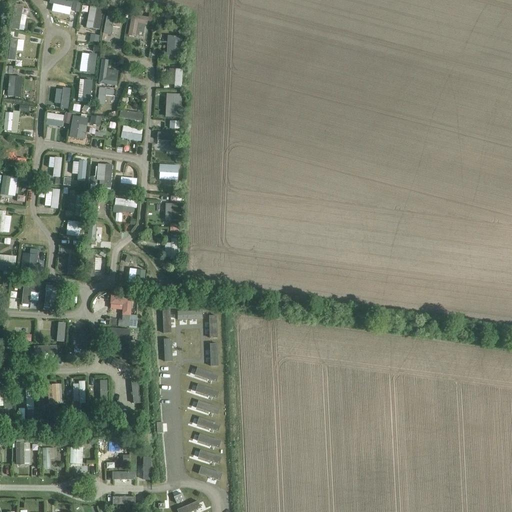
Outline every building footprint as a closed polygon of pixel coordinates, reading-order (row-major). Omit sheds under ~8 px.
[(11,28),(19,29),(23,6),(15,4),(11,28)] [(103,8),(90,6),(86,28),(100,30),(103,8)] [(115,12),(108,11),(103,33),(110,34),(115,12)] [(131,15),(127,36),(135,37),(137,24),(146,26),(147,18),(131,15)] [(182,37),(168,36),(167,56),(181,57),(182,37)] [(24,40),(11,38),(8,59),(15,60),(16,50),(22,51),(24,40)] [(97,54),(89,53),(87,73),(94,74),(97,54)] [(101,61),(98,85),(116,87),(117,79),(106,78),(108,61),(101,61)] [(183,69),(176,68),(174,88),(181,88),(183,69)] [(22,77),(10,76),(8,96),(20,97),(22,77)] [(92,81),(84,80),(82,102),(90,103),(92,81)] [(70,88),(63,87),(61,107),(68,108),(70,88)] [(99,89),(97,106),(104,107),(105,96),(113,97),(113,91),(106,90),(106,89),(99,89)] [(165,115),(181,116),(182,95),(166,94),(165,115)] [(121,109),(119,118),(141,121),(143,113),(121,109)] [(13,113),(5,112),(4,130),(17,131),(19,112),(13,111),(13,113)] [(46,120),(62,123),(64,115),(48,112),(46,120)] [(70,137),(84,139),(87,118),(73,116),(70,137)] [(91,124),(100,125),(101,118),(92,117),(91,124)] [(140,142),(142,128),(124,126),(122,139),(140,142)] [(157,133),(157,141),(171,143),(169,153),(178,154),(180,136),(157,133)] [(0,166),(25,169),(26,158),(17,157),(14,154),(14,152),(0,150),(0,166)] [(53,176),(60,177),(62,158),(55,157),(53,176)] [(78,180),(85,181),(87,161),(80,160),(78,180)] [(104,187),(111,188),(113,166),(98,164),(97,179),(100,179),(99,184),(104,185),(104,187)] [(160,164),(159,173),(178,174),(178,165),(160,164)] [(0,194),(15,196),(17,177),(3,175),(0,194)] [(135,194),(137,180),(120,178),(119,192),(135,194)] [(51,208),(58,209),(59,190),(46,189),(45,205),(51,206),(51,208)] [(75,216),(82,216),(84,196),(77,195),(75,216)] [(90,216),(97,217),(99,199),(92,198),(90,216)] [(133,208),(136,208),(137,201),(116,198),(114,212),(122,213),(124,212),(132,213),(133,208)] [(178,204),(166,204),(165,220),(177,220),(178,204)] [(0,231),(9,233),(11,216),(5,216),(5,211),(0,210),(0,231)] [(66,235),(81,236),(82,222),(68,221),(66,235)] [(88,241),(95,242),(96,223),(89,223),(88,241)] [(177,239),(171,239),(171,243),(165,243),(165,256),(170,256),(170,259),(176,259),(177,239)] [(22,254),(20,272),(35,274),(37,255),(22,254)] [(87,276),(94,276),(95,254),(88,254),(87,276)] [(67,274),(79,275),(80,257),(72,256),(71,262),(68,266),(67,274)] [(0,261),(0,269),(14,271),(15,263),(0,261)] [(145,270),(137,269),(135,287),(143,288),(145,270)] [(22,303),(29,304),(31,291),(39,292),(40,282),(24,280),(22,303)] [(151,281),(150,288),(170,290),(171,283),(151,281)] [(44,307),(50,308),(50,307),(57,308),(59,286),(47,285),(44,307)] [(112,296),(110,309),(123,310),(122,319),(119,319),(118,325),(129,326),(132,297),(112,296)] [(170,311),(163,311),(164,333),(171,333),(170,311)] [(202,311),(178,312),(178,320),(202,319),(202,311)] [(217,316),(209,316),(210,338),(217,338),(217,316)] [(57,341),(64,341),(66,323),(58,322),(57,341)] [(108,328),(108,343),(120,343),(120,348),(129,348),(130,329),(108,328)] [(73,348),(86,349),(86,331),(80,331),(79,338),(74,338),(73,348)] [(171,339),(164,339),(165,362),(172,361),(171,339)] [(218,344),(210,344),(211,366),(218,366),(218,344)] [(34,345),(34,354),(56,353),(56,345),(34,345)] [(2,346),(2,354),(22,354),(22,346),(2,346)] [(114,357),(111,365),(131,375),(134,367),(114,357)] [(198,368),(195,375),(216,382),(219,375),(198,368)] [(74,401),(79,401),(79,403),(85,403),(85,382),(79,382),(79,384),(73,384),(74,401)] [(139,382),(131,383),(133,404),(141,403),(139,382)] [(49,404),(59,404),(58,384),(48,384),(49,404)] [(198,384),(195,391),(216,399),(219,391),(198,384)] [(27,407),(34,406),(33,386),(25,386),(27,407)] [(4,409),(12,409),(11,388),(3,389),(4,409)] [(198,401),(196,408),(217,415),(220,408),(198,401)] [(199,418),(197,425),(218,432),(220,424),(199,418)] [(200,434),(197,441),(219,448),(221,441),(200,434)] [(126,451),(126,438),(106,439),(106,446),(116,445),(116,452),(126,451)] [(30,443),(16,443),(17,465),(30,464),(30,443)] [(83,447),(70,447),(70,463),(82,464),(83,447)] [(54,448),(42,448),(43,469),(51,469),(50,459),(55,458),(54,448)] [(200,450),(198,458),(219,464),(221,457),(200,450)] [(151,458),(143,458),(143,480),(151,480),(151,458)] [(201,467),(198,474),(220,481),(222,474),(201,467)] [(134,480),(134,472),(112,472),(112,480),(134,480)] [(183,493),(174,497),(177,504),(185,500),(183,493)] [(135,504),(135,496),(113,496),(113,504),(135,504)] [(198,501),(177,510),(178,511),(190,511),(201,508),(198,501)]
